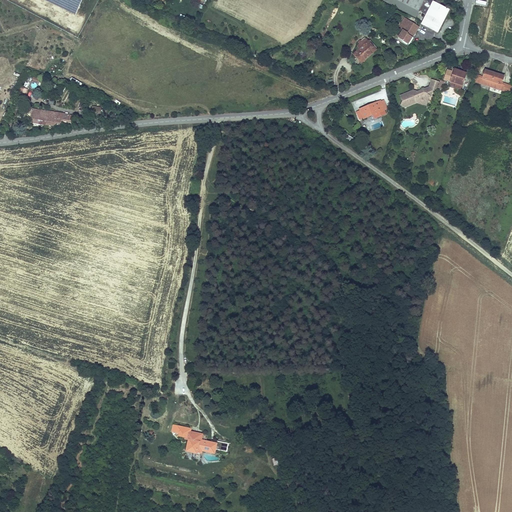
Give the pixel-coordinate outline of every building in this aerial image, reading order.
[(379,0),(416,18),(419,12),(425,15),(432,2),(434,3),(435,0),(379,0)] [(437,34),(449,10),(434,3),(432,2),(425,15),(420,25),(437,34)] [(407,46),(419,27),(404,18),(397,29),(401,31),(396,39),(407,46)] [(355,44),(359,48),(367,41),(365,38),(361,41),(360,40),(355,44)] [(360,65),(377,50),(368,40),(367,41),(359,48),(352,55),(360,65)] [(447,70),(443,81),(450,83),(455,85),(454,88),(461,91),(467,74),(454,69),(453,72),(447,70)] [(473,83),(490,88),(494,73),(484,70),(482,79),(480,78),(481,76),(476,75),(473,83)] [(494,73),(490,88),(510,94),(511,88),(511,85),(503,83),(505,76),(494,73)] [(416,104),(426,107),(429,97),(431,98),(433,93),(436,94),(438,88),(439,82),(431,80),(429,87),(417,92),(413,90),(399,96),(402,102),(400,107),(405,109),(416,104)] [(381,100),(358,109),(359,111),(362,119),(363,120),(373,116),(376,115),(377,118),(386,115),(385,111),(381,101),(381,100)] [(56,112),(32,108),(30,123),(53,127),(56,112)] [(63,113),(56,112),(53,127),(61,128),(62,121),(63,114),(63,113)] [(73,116),(63,114),(62,121),(72,123),(73,116)] [(336,131),(334,133),(343,140),(345,137),(336,131)] [(190,431),(191,429),(172,425),(171,431),(180,433),(179,437),(186,438),(186,439),(189,440),(187,452),(197,454),(197,452),(201,453),(202,450),(215,453),(216,450),(217,443),(202,440),(203,434),(190,431)] [(228,443),(218,441),(217,443),(216,450),(226,452),(228,443)]
